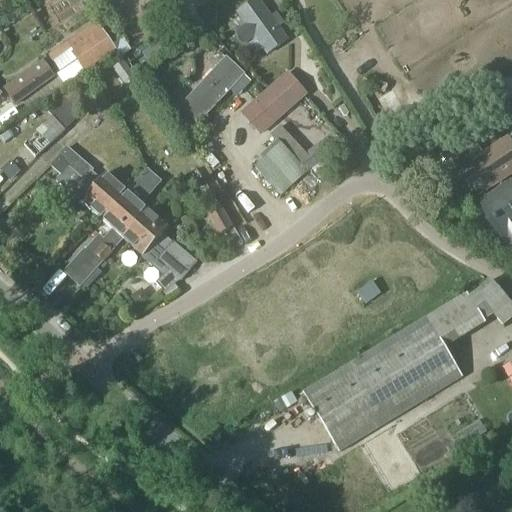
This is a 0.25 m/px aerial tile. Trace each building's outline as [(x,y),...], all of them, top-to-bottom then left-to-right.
[(256,0),(255,0),(236,13),(246,26),(236,33),(244,44),(254,38),(266,55),(286,41),(277,28),(282,25),(275,15),(270,18),(256,0)] [(192,20),(176,32),(183,42),(199,30),(192,20)] [(73,50),(55,63),(61,72),(75,63),(76,62),(84,74),(88,72),(117,52),(103,32),(102,30),(73,50)] [(225,59),(173,114),(191,131),(229,90),(237,98),(250,83),(243,76),(225,59)] [(112,69),(126,88),(137,79),(124,61),(112,69)] [(40,63),(4,90),(15,105),(52,79),(40,63)] [(286,75),(242,113),(260,134),(305,96),(286,75)] [(57,105),(48,113),(52,117),(65,131),(73,123),(89,108),(73,91),(57,105)] [(52,117),(36,132),(50,148),(66,133),(64,132),(65,131),(52,117)] [(260,174),(281,197),(305,175),(309,171),(328,156),(343,145),(334,134),(306,155),(280,127),(279,128),(270,136),(276,143),(284,152),(273,162),(260,174)] [(478,144),(465,152),(452,160),(475,197),(511,173),(511,145),(508,139),(484,153),(478,144)] [(100,182),(91,174),(93,172),(67,149),(60,157),(116,207),(127,194),(106,175),(100,182)] [(219,165),(211,155),(205,160),(213,170),(219,165)] [(116,207),(60,157),(50,168),(60,177),(55,183),(81,205),(82,205),(102,223),(116,207)] [(0,171),(10,182),(20,172),(10,161),(0,170),(0,171)] [(148,170),(127,194),(116,207),(136,225),(148,212),(137,202),(157,179),(148,170)] [(511,188),(510,190),(508,186),(495,195),(499,201),(483,211),(486,215),(484,219),(488,224),(492,225),(499,236),(501,235),(511,252),(511,188)] [(192,187),(178,190),(180,204),(195,202),(192,187)] [(232,226),(223,211),(220,204),(206,212),(219,234),(232,226)] [(102,223),(112,231),(104,239),(99,235),(86,251),(85,250),(63,273),(80,289),(103,263),(104,264),(112,255),(111,255),(122,241),(124,242),(125,240),(125,239),(136,225),(116,207),(102,223)] [(148,212),(136,225),(190,273),(198,264),(173,243),(171,243),(162,235),(167,229),(148,212)] [(125,240),(124,242),(152,267),(157,262),(169,272),(156,284),(164,293),(163,293),(166,297),(178,290),(175,286),(180,282),(181,283),(190,273),(136,225),(125,239),(125,240)] [(478,292),(470,298),(485,322),(494,316),(502,326),(511,317),(511,306),(490,281),(488,283),(478,292)] [(372,282),(358,292),(367,305),(381,295),(372,282)] [(151,301),(143,290),(131,298),(139,310),(151,301)] [(426,319),(303,394),(336,448),(339,453),(462,378),(445,350),(426,319)]
